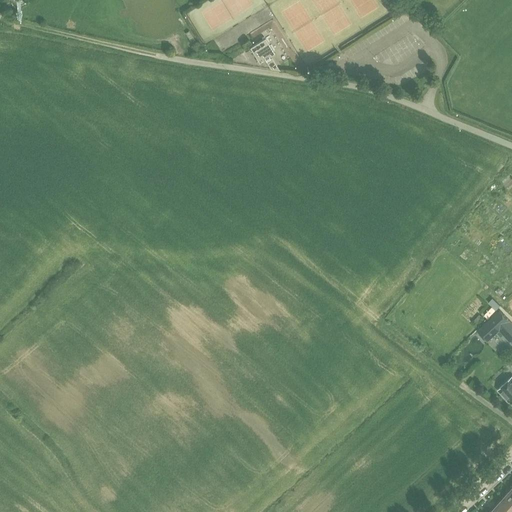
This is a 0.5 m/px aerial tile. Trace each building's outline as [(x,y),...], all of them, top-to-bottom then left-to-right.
[(265,59),(271,68),(271,69),(280,70),(280,69),(277,69),(269,56),(275,53),(266,38),(250,47),(260,62),(265,59)] [(492,297),(488,301),(496,309),(500,305),(492,297)] [(488,341),(510,320),(500,309),(478,330),(488,341)] [(474,319),(477,322),(482,317),(479,314),(474,319)] [(511,375),(498,390),(510,402),(511,401),(511,402),(511,375)] [(511,511),(511,501),(505,495),(497,504),(505,511),(511,511)]
